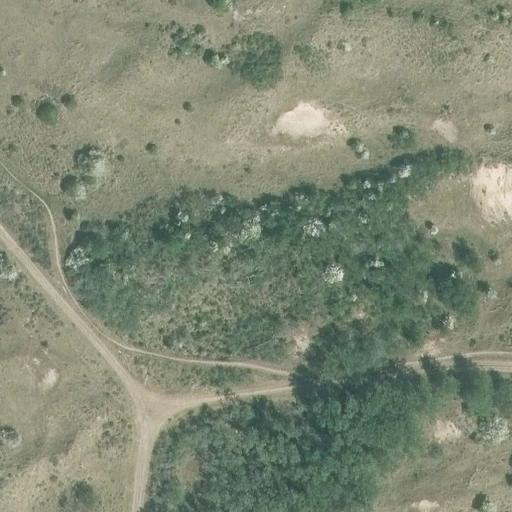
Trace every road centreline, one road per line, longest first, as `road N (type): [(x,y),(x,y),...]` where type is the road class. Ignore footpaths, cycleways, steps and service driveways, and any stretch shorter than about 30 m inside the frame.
road 1 (unknown): [(0,170),(41,202),(50,269),(116,350),(273,369),(432,374)]
road 2 (unknown): [(511,350),(273,369)]
